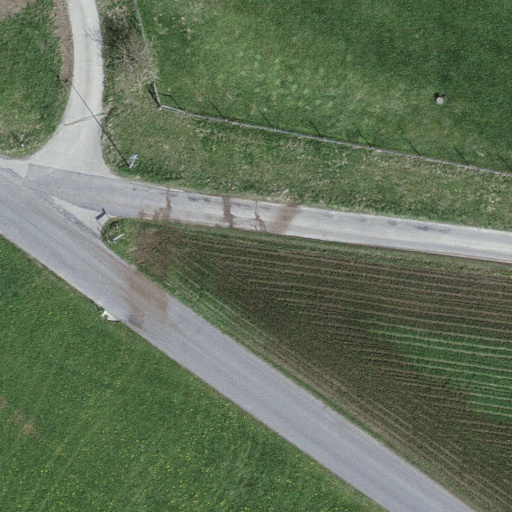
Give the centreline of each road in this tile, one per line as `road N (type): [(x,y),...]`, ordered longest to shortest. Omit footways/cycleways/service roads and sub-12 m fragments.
road 1 (tertiary): [(38,229),(437,511)]
road 2 (unclassified): [(511,249),(91,205),(38,229)]
